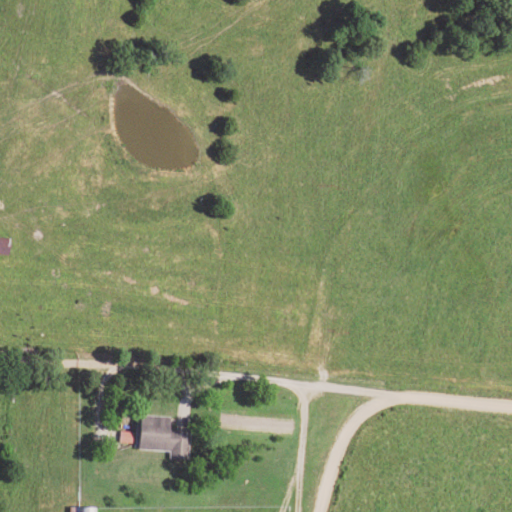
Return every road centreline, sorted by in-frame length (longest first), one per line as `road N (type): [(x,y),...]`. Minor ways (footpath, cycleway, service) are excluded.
road 1 (residential): [(0,351),(396,397)]
road 2 (residential): [(314,511),(336,446),(369,407),(413,396),(511,405)]
